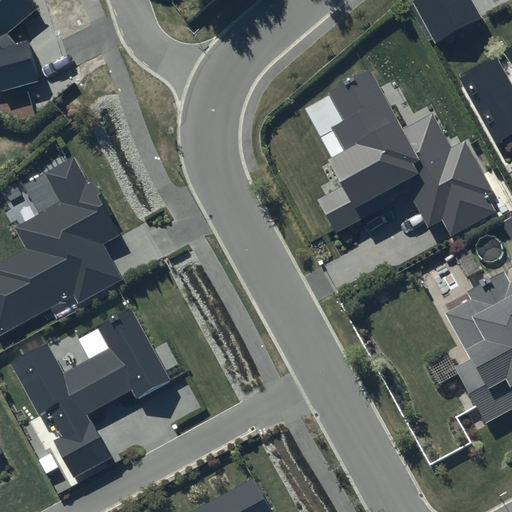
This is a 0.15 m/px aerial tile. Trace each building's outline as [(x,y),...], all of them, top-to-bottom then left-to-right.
[(428,228),(444,220),(452,234),(495,211),(488,197),(495,193),(466,140),(452,148),(434,114),(403,131),(373,75),(329,98),(357,151),(329,167),(342,192),(321,204),(335,231),(408,192),(428,228)] [(28,252),(0,265),(0,338),(121,278),(104,244),(117,238),(78,160),(43,177),(55,202),(14,223),(28,252)] [(511,281),(448,306),(468,359),(459,363),(482,423),(511,411),(511,281)] [(86,340),(93,350),(62,370),(43,341),(6,365),(38,416),(45,412),(56,430),(47,436),(75,481),(113,457),(89,419),(134,390),(140,401),(171,381),(128,314),(86,340)] [(270,511),(256,482),(193,511),(270,511)]
